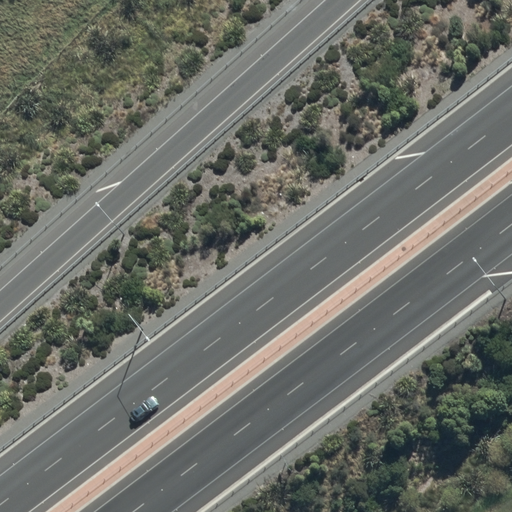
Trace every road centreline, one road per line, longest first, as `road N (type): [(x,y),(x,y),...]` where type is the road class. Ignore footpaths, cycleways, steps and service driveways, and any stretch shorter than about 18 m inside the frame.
road 1 (motorway): [(0,505),(511,114)]
road 2 (motorway): [(511,223),(133,511)]
road 3 (trunk): [(0,299),(338,0)]
